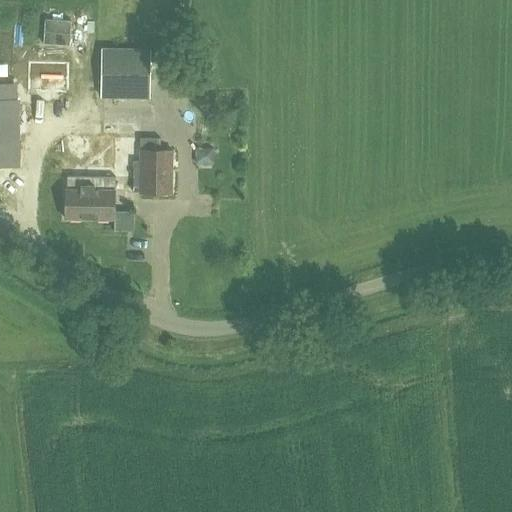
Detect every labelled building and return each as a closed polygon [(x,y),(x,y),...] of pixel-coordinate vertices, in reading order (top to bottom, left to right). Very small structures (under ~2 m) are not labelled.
[(210,0),(212,22),(242,20),(241,0),(210,0)] [(150,97),(150,46),(102,46),(101,96),(150,97)] [(29,62),(28,93),(68,94),(69,63),(29,62)] [(197,67),(197,80),(210,79),(209,66),(197,67)] [(0,169),(22,169),(23,105),(19,105),(20,89),(0,88),(0,169)] [(134,177),(134,190),(134,191),(165,192),(173,192),(174,151),(160,151),(160,138),(141,138),(140,148),(139,148),(139,161),(134,161),(134,177)] [(202,164),(216,163),(215,150),(202,151),(202,164)] [(134,177),(115,177),(78,177),(78,189),(66,189),(66,218),(114,218),(114,190),(134,190),(134,177)] [(138,225),(137,209),(119,210),(119,226),(138,225)]
